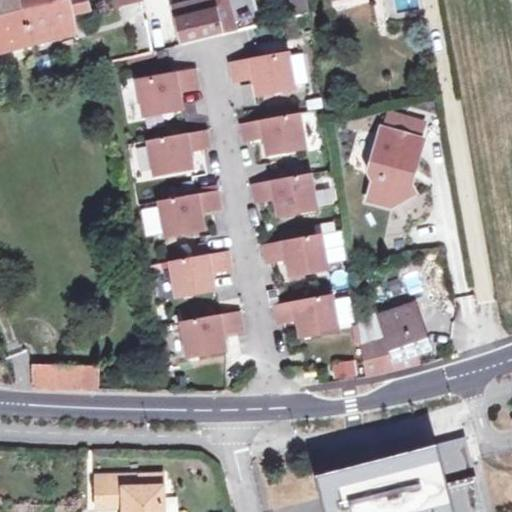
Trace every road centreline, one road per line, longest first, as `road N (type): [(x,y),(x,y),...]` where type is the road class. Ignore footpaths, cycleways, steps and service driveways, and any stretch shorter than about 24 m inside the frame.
road 1 (residential): [(222,410),(370,403),(511,361)]
road 2 (unknown): [(464,375),(438,152)]
road 3 (residential): [(0,405),(222,410)]
